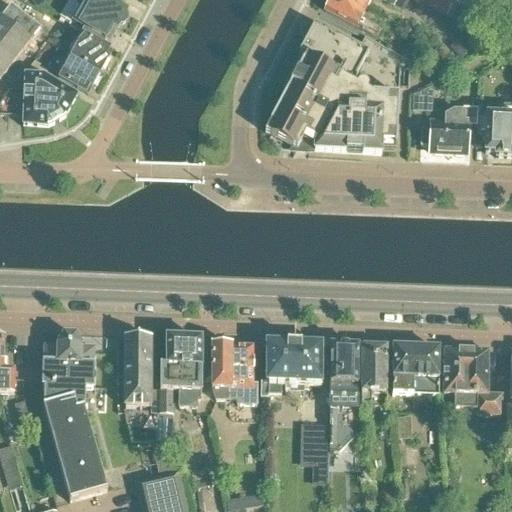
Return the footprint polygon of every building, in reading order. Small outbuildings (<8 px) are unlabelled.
[(80,38),(84,40),(101,49),(112,30),(117,32),(119,29),(123,29),(125,26),(126,23),(124,19),(126,16),(96,0),(77,0),(75,4),(77,9),(81,12),(74,24),(84,30),(80,38)] [(367,11),(345,0),(328,0),(327,4),(329,5),(324,15),(376,42),(381,33),(361,22),(367,11)] [(345,0),(367,11),(372,0),(374,0),(393,10),(398,0),(397,0),(345,0)] [(410,0),(447,20),(467,32),(474,0),(410,0)] [(0,84),(41,33),(10,9),(0,22),(0,84)] [(482,49),(511,26),(511,25),(501,11),(470,35),(482,49)] [(314,152),(314,156),(381,159),(382,146),(396,147),(399,91),(409,92),(410,65),(365,40),(359,52),(314,28),(298,58),(301,59),(281,98),(284,99),(264,137),(297,154),(302,145),(314,152)] [(78,47),(71,60),(100,77),(107,62),(105,61),(109,53),(101,49),(84,40),(78,47)] [(461,63),(472,52),(461,40),(449,51),(461,63)] [(100,77),(71,60),(58,83),(85,97),(89,89),(92,91),(100,77)] [(48,73),(34,66),(25,76),(45,78),(48,73)] [(23,130),(47,131),(65,121),(77,100),(48,84),(49,82),(45,80),(44,81),(43,81),(25,80),(24,89),(14,89),(0,108),(0,118),(23,119),(23,130)] [(495,158),(495,162),(511,162),(511,111),(499,111),(499,120),(477,119),(476,139),(485,139),(485,158),(495,158)] [(429,151),(429,157),(432,157),(434,159),(441,159),(443,157),(452,158),(455,160),(462,160),(464,158),(467,158),(468,130),(476,130),(477,113),(463,112),(463,117),(454,117),(446,121),(445,128),(430,128),(430,134),(421,133),(420,150),(429,151)] [(0,398),(12,399),(13,374),(2,373),(3,340),(2,340),(0,337),(0,398)] [(42,391),(44,391),(43,410),(43,411),(69,506),(107,496),(82,413),(84,393),(92,393),(94,353),(81,352),(81,351),(75,340),(63,339),(56,350),(56,351),(44,351),(42,391)] [(124,411),(150,411),(151,343),(124,342),(124,411)] [(159,419),(172,420),(172,396),(201,397),(201,345),(166,343),(166,370),(160,370),(160,395),(159,395),(159,419)] [(237,410),(256,411),(256,390),(252,390),(252,375),(253,375),(253,364),(252,364),(252,351),(231,351),(231,350),(229,350),(226,346),(217,345),(217,346),(214,349),(211,349),(211,394),(229,394),(229,406),(237,406),(237,410)] [(295,389),(296,348),(266,347),(266,388),(261,388),(260,402),(268,402),(281,402),(281,389),(285,389),(284,395),(289,395),(289,389),(295,389)] [(321,349),(296,348),(295,389),(321,390),(321,349)] [(357,414),(358,351),(340,350),(331,350),(330,350),(329,401),(328,457),(338,457),(357,439),(357,433),(353,428),(353,419),(356,419),(356,414),(357,414)] [(361,409),(370,410),(370,398),(385,398),(386,352),(362,351),(361,409)] [(392,399),(437,401),(438,354),(392,352),(392,399)] [(475,414),(475,420),(500,420),(501,400),(487,400),(487,356),(444,354),(443,399),(454,399),(453,413),(454,413),(454,419),(459,420),(459,413),(475,414)] [(14,406),(20,427),(32,424),(26,403),(14,406)] [(407,442),(408,426),(395,426),(395,442),(407,442)] [(327,456),(327,431),(314,431),(314,456),(327,456)] [(0,454),(0,458),(11,494),(22,491),(10,451),(0,454)] [(185,511),(177,478),(135,488),(140,511),(185,511)] [(400,485),(401,504),(410,504),(409,494),(408,494),(408,484),(400,485)]
